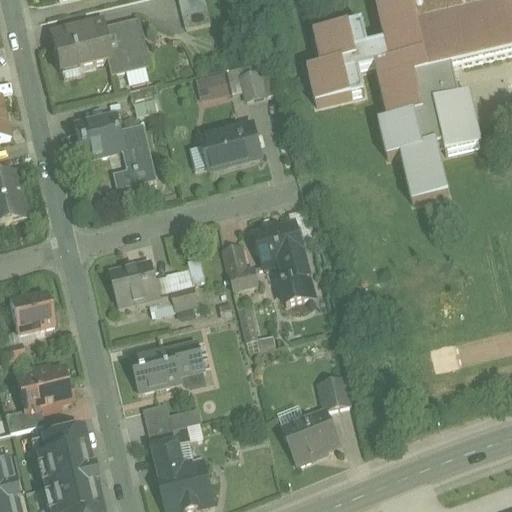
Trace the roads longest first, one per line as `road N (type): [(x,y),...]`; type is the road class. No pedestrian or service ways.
road 1 (residential): [(130,511),(67,249)]
road 2 (residential): [(67,249),(9,0)]
road 3 (residential): [(282,195),(67,249)]
road 4 (secondary): [(324,511),(511,439)]
